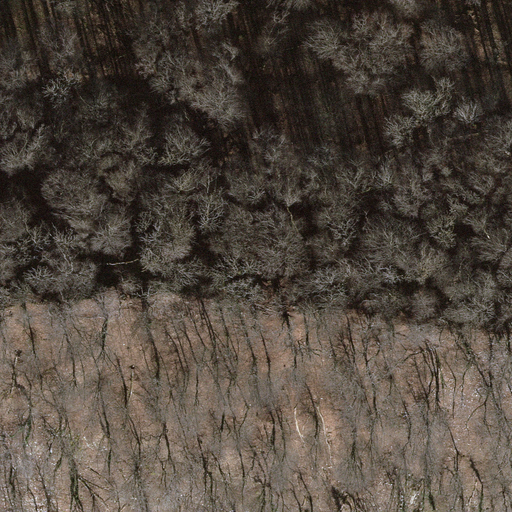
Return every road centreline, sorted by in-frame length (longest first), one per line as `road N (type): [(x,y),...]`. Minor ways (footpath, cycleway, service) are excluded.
road 1 (track): [(0,79),(334,64),(448,45)]
road 2 (track): [(301,0),(448,45),(511,54)]
